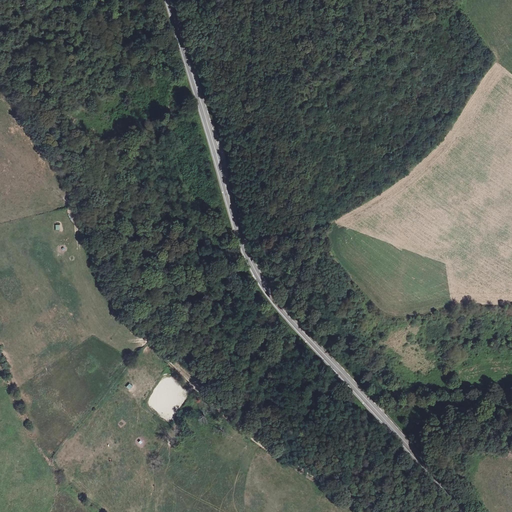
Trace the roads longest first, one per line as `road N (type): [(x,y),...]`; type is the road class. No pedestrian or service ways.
road 1 (tertiary): [(463,511),(256,274),(169,0)]
road 2 (track): [(366,509),(241,430),(150,339)]
